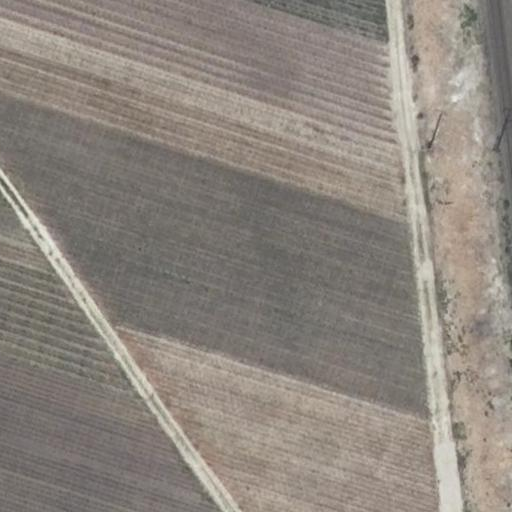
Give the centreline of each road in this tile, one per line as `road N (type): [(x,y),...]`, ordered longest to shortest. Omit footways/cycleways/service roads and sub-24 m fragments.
road 1 (track): [(445,511),(387,0)]
road 2 (track): [(227,511),(0,182)]
